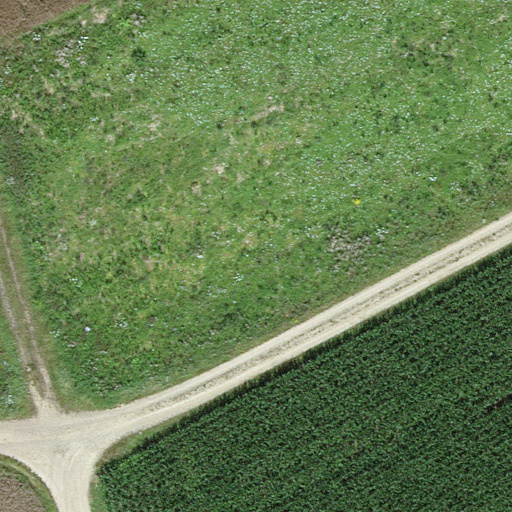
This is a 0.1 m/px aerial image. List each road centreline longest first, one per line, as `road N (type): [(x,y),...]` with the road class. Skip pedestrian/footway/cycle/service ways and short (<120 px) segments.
road 1 (track): [(511,230),(131,425),(63,442)]
road 2 (track): [(0,233),(63,442)]
